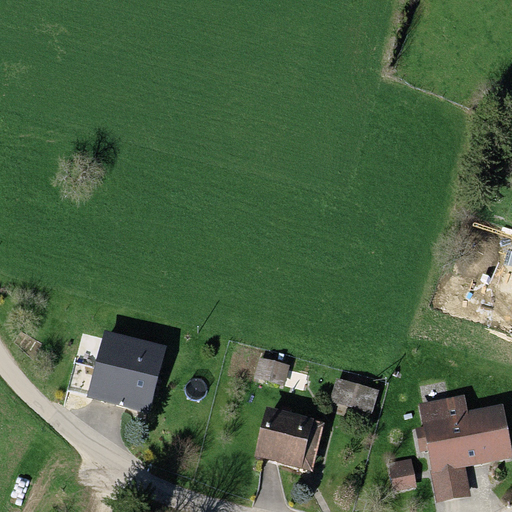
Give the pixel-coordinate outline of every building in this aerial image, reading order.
[(107,335),(91,400),(150,415),(166,350),(107,335)] [(379,391),(337,378),(330,402),(373,414),(379,391)] [(464,395),(419,403),(423,427),(414,428),(419,453),(428,451),(437,500),(469,495),(463,465),(511,456),(511,455),(503,405),(467,411),(464,395)] [(270,410),(258,456),(313,470),(326,425),(270,410)] [(411,459),(387,464),(393,492),(417,487),(411,459)]
